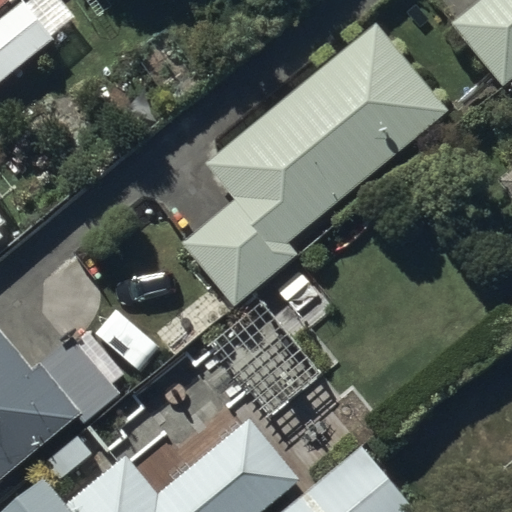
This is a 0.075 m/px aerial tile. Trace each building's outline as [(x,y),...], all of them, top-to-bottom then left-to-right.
[(0,0),(0,16),(12,7),(6,0),(0,0)] [(511,0),(463,0),(456,6),(507,70),(511,66),(511,0)] [(381,10),(211,146),(239,182),(186,224),(238,291),(302,241),(291,227),(450,96),(381,10)] [(23,13),(0,30),(0,90),(52,47),(23,13)] [(511,175),(500,186),(511,201),(511,175)] [(0,338),(0,486),(81,420),(87,428),(120,401),(72,343),(32,376),(0,338)] [(61,511),(48,496),(26,511),(273,511),(303,488),(252,427),(159,503),(130,467),(75,511),(61,511)] [(413,511),(367,455),(294,511),(413,511)]
